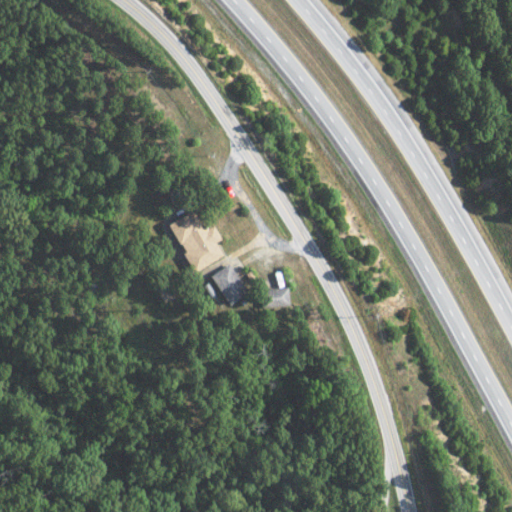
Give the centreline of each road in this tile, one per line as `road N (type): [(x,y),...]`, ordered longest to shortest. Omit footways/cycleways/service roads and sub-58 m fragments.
road 1 (residential): [(404,511),(384,424),(333,296),(192,72),(118,0)]
road 2 (trunk): [(227,0),(281,57),(397,219),(511,432)]
road 3 (trunk): [(511,344),(401,143),(286,0)]
